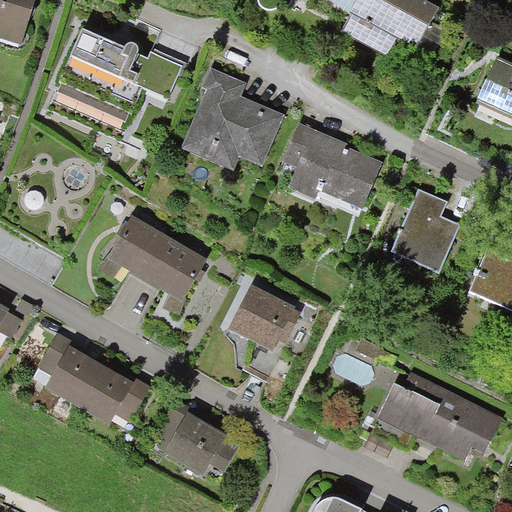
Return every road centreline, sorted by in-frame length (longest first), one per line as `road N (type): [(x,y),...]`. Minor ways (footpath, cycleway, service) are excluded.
road 1 (residential): [(511,187),(429,154),(239,48),(151,12)]
road 2 (residential): [(302,445),(0,267)]
road 3 (residential): [(442,511),(302,445)]
